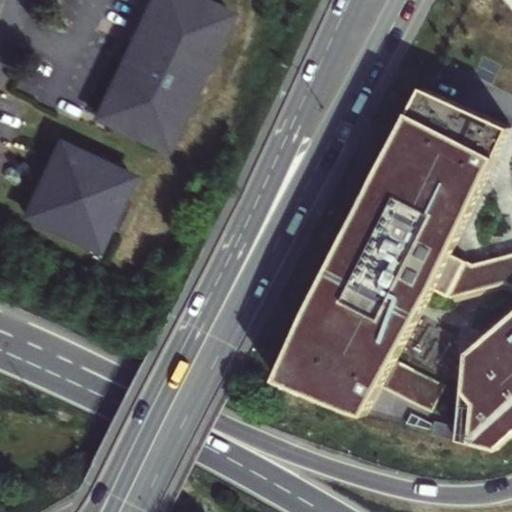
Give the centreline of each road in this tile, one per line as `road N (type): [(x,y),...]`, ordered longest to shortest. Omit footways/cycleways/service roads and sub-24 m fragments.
road 1 (motorway): [(511,489),(444,497),(352,478),(240,436),(0,325)]
road 2 (secondary): [(185,397),(406,0)]
road 3 (motorway): [(320,511),(164,426),(0,352)]
road 4 (secondary): [(350,0),(227,263)]
road 5 (motorway): [(227,263),(91,511)]
road 6 (track): [(0,447),(70,434),(196,494),(210,511)]
road 7 (secondary): [(227,263),(185,397)]
road 8 (secondary): [(185,397),(127,511)]
